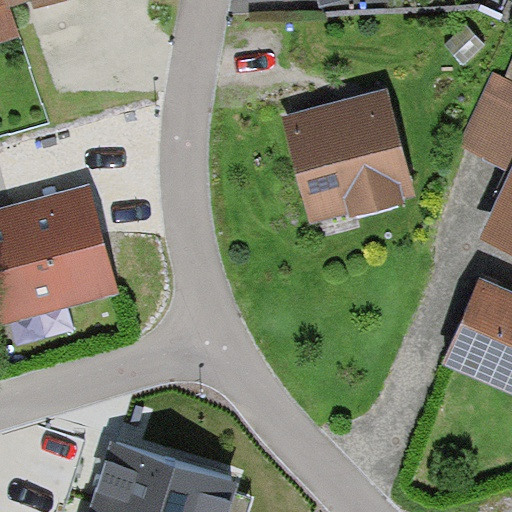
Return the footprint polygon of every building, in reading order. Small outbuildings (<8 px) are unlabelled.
[(0,0),(0,36),(21,29),(10,0),(0,0)] [(466,122),(511,144),(511,61),(499,55),(466,122)] [(386,92),(290,114),(312,209),(409,186),(386,92)] [(511,173),(492,214),(511,224),(511,173)] [(92,192),(0,218),(0,316),(1,320),(119,285),(92,192)] [(511,283),(486,272),(452,349),(511,375),(511,283)] [(114,442),(97,497),(144,511),(224,511),(234,480),(114,442)] [(144,511),(97,497),(92,511),(144,511)]
